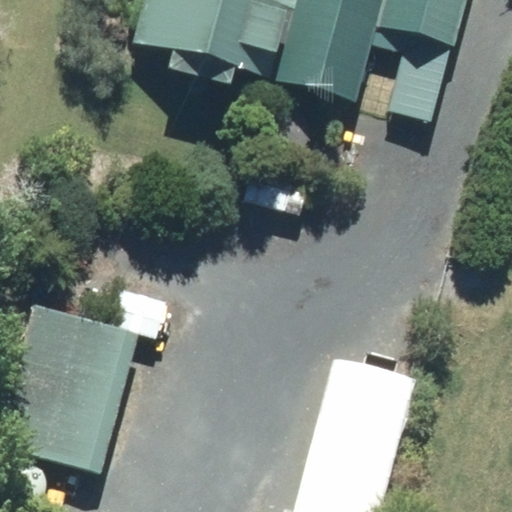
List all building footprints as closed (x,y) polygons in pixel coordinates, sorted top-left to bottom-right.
[(213,73),(417,131),(454,0),(130,0),(117,46),(153,56),(146,81),(206,98),(213,73)] [(209,144),(137,123),(126,159),(199,180),(209,144)] [(211,266),(75,231),(65,268),(201,304),(211,266)] [(99,333),(19,314),(0,392),(0,458),(9,461),(6,462),(3,465),(0,467),(0,503),(1,505),(4,507),(8,509),(12,511),(17,511),(21,511),(26,510),(30,509),(34,506),(37,503),(40,500),(42,496),(44,491),(44,487),(44,482),(43,478),(41,474),(39,470),(37,468),(91,481),(126,340),(99,333)] [(369,511),(405,373),(326,353),(285,511),(369,511)]
